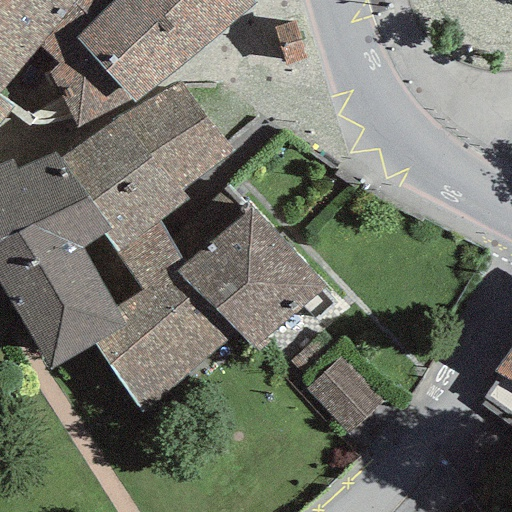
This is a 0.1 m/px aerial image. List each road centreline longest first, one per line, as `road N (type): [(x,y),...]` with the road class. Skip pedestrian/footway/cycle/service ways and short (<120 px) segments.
road 1 (residential): [(0,152),(58,134),(235,35),(273,0)]
road 2 (unclassified): [(511,274),(418,436),(352,511)]
road 3 (tertiary): [(511,211),(461,182),(379,107),(334,0)]
